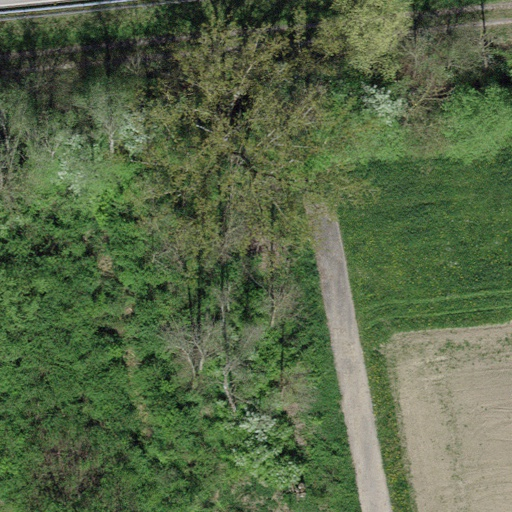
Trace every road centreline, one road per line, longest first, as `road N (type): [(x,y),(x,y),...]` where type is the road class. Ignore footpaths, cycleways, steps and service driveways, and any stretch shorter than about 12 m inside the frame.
road 1 (track): [(0,65),(511,13)]
road 2 (track): [(388,511),(325,217)]
